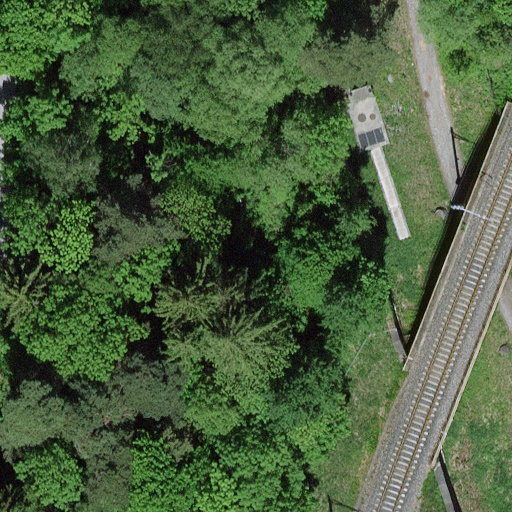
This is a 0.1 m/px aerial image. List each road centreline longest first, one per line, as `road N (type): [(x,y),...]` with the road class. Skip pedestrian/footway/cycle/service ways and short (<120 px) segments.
road 1 (track): [(415,0),(439,128),(511,308)]
road 2 (track): [(5,0),(0,201)]
